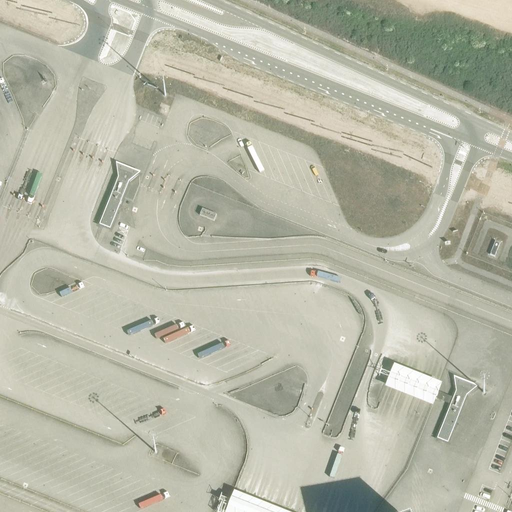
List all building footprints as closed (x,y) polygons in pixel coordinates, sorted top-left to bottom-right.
[(139,174),(115,165),(117,179),(98,227),(109,231),(128,184),(139,174)] [(214,222),(216,215),(202,210),(199,216),(214,222)] [(494,257),(500,244),(495,242),(489,255),(494,257)] [(441,385),(391,367),(383,388),(433,407),(441,385)] [(479,389),(454,379),(455,393),(437,440),(448,445),(467,398),(479,389)] [(218,511),(293,511),(228,486),(218,511)]
